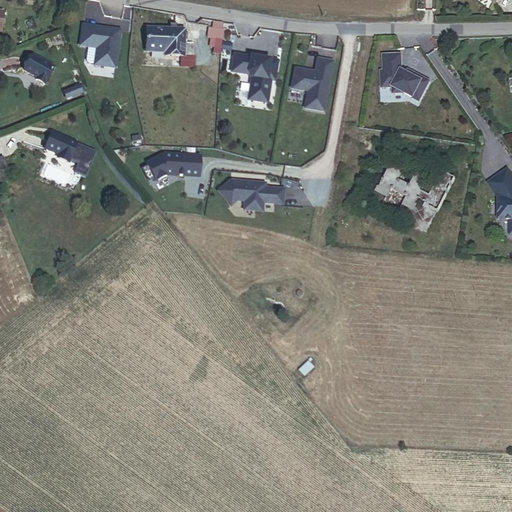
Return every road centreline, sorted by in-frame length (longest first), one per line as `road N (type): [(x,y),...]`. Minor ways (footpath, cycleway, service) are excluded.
road 1 (residential): [(352,30),(123,0)]
road 2 (residential): [(352,30),(329,153),(313,184)]
road 3 (residential): [(511,29),(352,30)]
